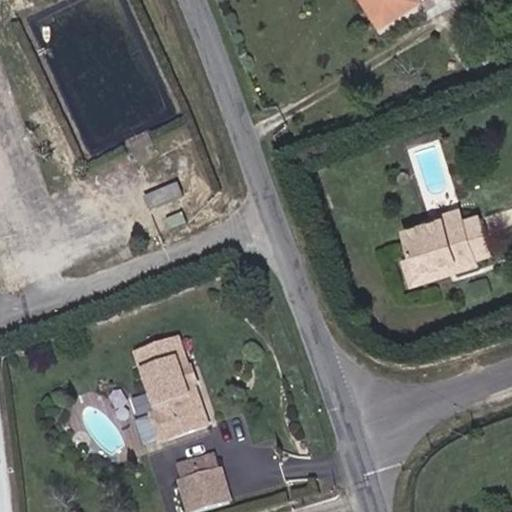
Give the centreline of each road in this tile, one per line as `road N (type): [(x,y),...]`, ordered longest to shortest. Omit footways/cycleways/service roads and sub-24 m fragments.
road 1 (unclassified): [(352,435),(225,71),(191,0)]
road 2 (residential): [(352,435),(511,370)]
